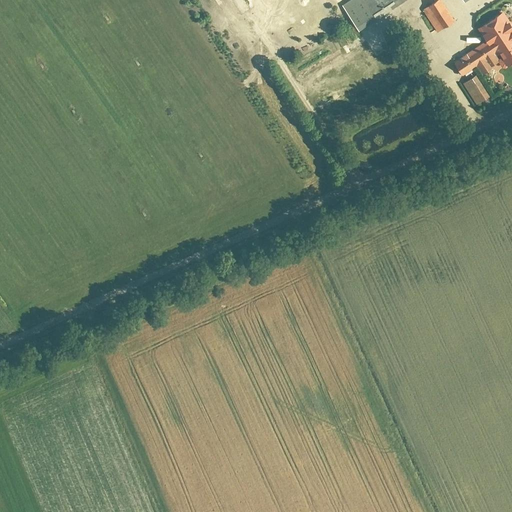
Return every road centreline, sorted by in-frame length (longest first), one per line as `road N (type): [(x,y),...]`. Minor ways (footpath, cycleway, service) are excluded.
road 1 (track): [(0,350),(511,113)]
road 2 (track): [(235,0),(358,186)]
